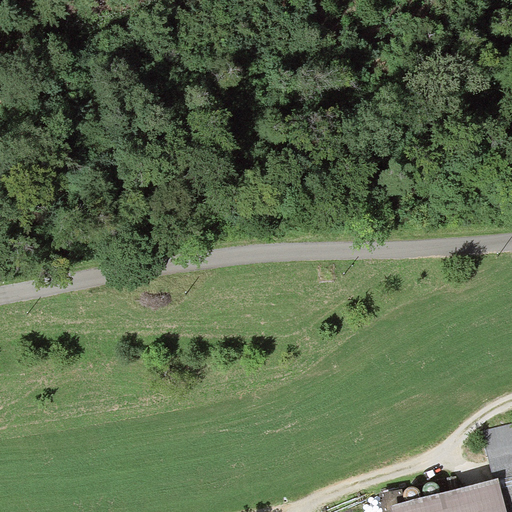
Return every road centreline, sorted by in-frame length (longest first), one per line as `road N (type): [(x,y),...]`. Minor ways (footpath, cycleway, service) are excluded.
road 1 (unclassified): [(0,294),(205,257),(511,240)]
road 2 (track): [(279,511),(422,463),(495,406),(511,403)]
road 3 (track): [(165,0),(0,46)]
